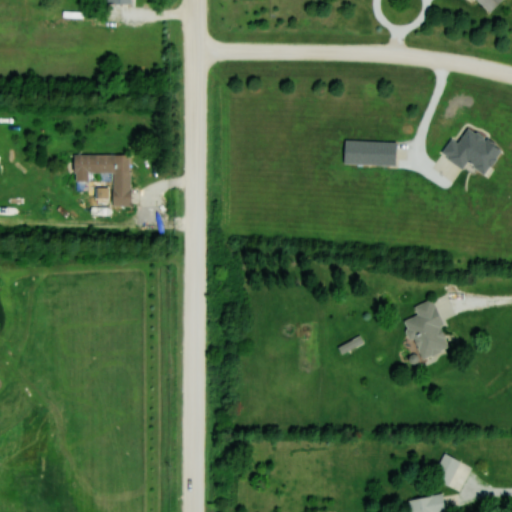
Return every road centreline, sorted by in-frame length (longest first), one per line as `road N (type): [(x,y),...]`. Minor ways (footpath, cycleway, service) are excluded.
road 1 (residential): [(194,511),(196,0)]
road 2 (residential): [(196,49),(418,52),(511,70)]
